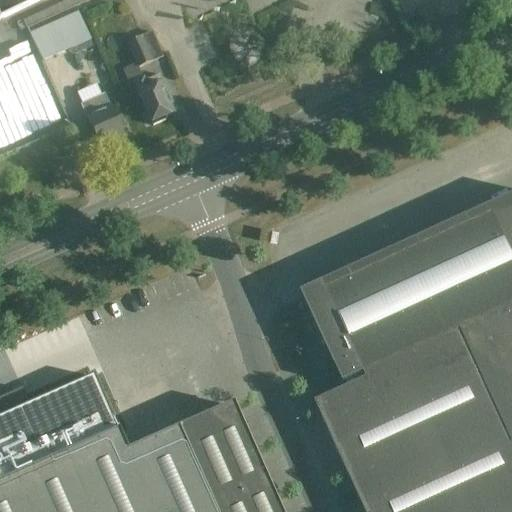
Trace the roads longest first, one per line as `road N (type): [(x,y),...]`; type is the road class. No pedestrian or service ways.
road 1 (secondary): [(511,25),(188,168)]
road 2 (unclassified): [(322,511),(259,371),(196,189)]
road 3 (secondary): [(196,189),(511,49)]
road 4 (secondary): [(0,274),(196,189)]
road 5 (secondary): [(188,168),(0,253)]
